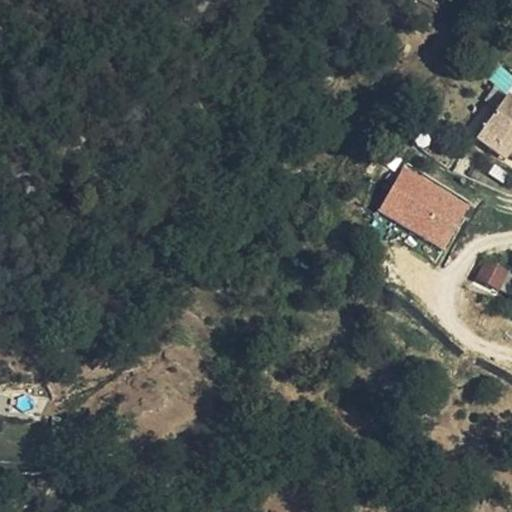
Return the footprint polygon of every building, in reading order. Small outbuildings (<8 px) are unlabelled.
[(499,66),(486,55),(477,67),(490,77),(499,66)] [(482,135),(509,155),(511,157),(511,102),(507,99),(482,135)] [(504,162),(509,155),(482,135),(476,142),(504,162)] [(447,249),(472,202),(403,164),(377,212),(447,249)] [(508,275),(485,263),(474,282),(498,295),(508,275)] [(66,420),(50,418),(47,439),(63,442),(66,420)]
